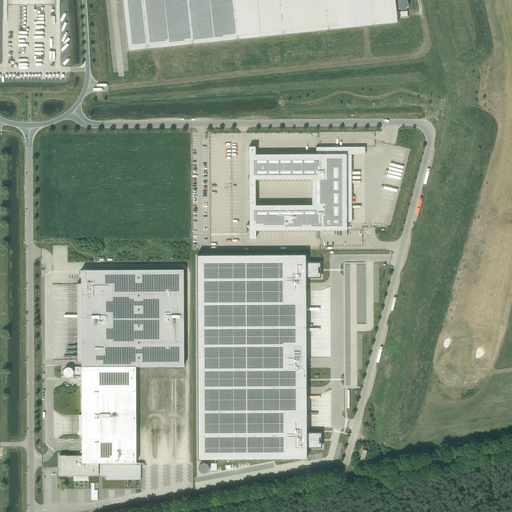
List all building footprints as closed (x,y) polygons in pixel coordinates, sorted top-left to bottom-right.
[(121,0),(126,52),(395,24),(392,0),(121,0)] [(248,151),(248,189),(254,189),(254,181),(311,180),(311,206),(254,206),(254,198),(248,198),(248,240),(255,240),(255,232),(346,231),(345,156),(364,155),(364,148),(315,148),(315,155),(254,155),(254,148),(248,148),(248,151)] [(384,214),(378,217),(381,224),(387,222),(384,214)] [(306,328),(306,278),(320,278),(320,264),(306,264),(306,256),(197,256),(197,328),(306,328)] [(59,477),(66,477),(66,476),(74,476),(74,480),(87,480),(87,476),(98,476),(98,475),(99,475),(99,476),(99,475),(101,475),(101,476),(101,475),(102,475),(102,476),(105,476),(105,481),(106,481),(106,480),(140,480),(140,481),(141,481),(141,463),(136,463),(135,367),(184,367),(183,270),(81,271),(81,284),(77,284),(77,361),(81,361),(81,367),(81,375),(82,456),(66,456),(59,456),(60,476),(59,476),(59,477)] [(306,388),(306,328),(197,328),(198,388),(302,388),(306,388)] [(321,434),(306,434),(306,388),(302,388),(198,388),(198,461),(306,460),(306,448),(321,448),(321,434)]
